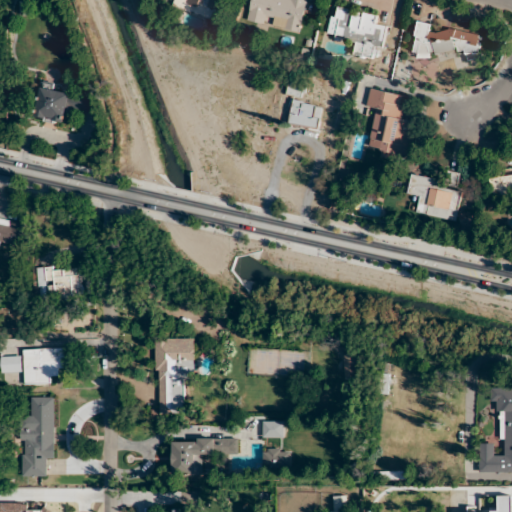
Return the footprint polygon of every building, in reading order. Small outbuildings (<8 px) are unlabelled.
[(175,0),(172,8),(219,24),(226,0),(175,0)] [(306,0),(251,0),(248,24),(301,33),(306,0)] [(378,16),(333,6),(327,37),(356,43),(353,55),(379,60),(386,27),(376,25),(378,16)] [(431,29),(431,24),(416,22),(413,51),(478,58),(480,34),(431,29)] [(286,95),(304,98),(307,80),(289,77),(286,95)] [(60,123),(62,114),(72,115),(76,93),(42,87),(36,119),(60,123)] [(409,156),(415,122),(405,120),(407,106),(401,105),(403,95),(370,89),(366,108),(376,109),(369,149),(409,156)] [(322,106),(293,100),(289,124),(318,129),(322,106)] [(511,173),(490,177),(493,200),(511,197),(511,173)] [(456,221),(463,187),(411,177),(407,194),(419,196),(416,214),(456,221)] [(0,243),(19,247),(23,223),(0,218),(0,243)] [(38,287),(50,287),(51,295),(81,294),(81,268),(38,269),(38,287)] [(157,339),(158,415),(186,415),(185,378),(196,378),(195,339),(157,339)] [(22,350),(23,356),(2,357),(3,373),(24,372),(25,384),(53,383),(53,376),(66,375),(65,349),(22,350)] [(344,379),(355,379),(355,356),(344,356),(344,379)] [(511,473),(511,387),(498,388),(498,453),(494,453),(494,444),(479,444),(479,473),(511,473)] [(55,397),(31,397),(31,416),(22,416),(22,477),(46,477),(46,459),(55,459),(55,397)] [(239,438),(174,438),(174,474),(204,474),(204,456),(239,456),(239,438)] [(263,467),(290,467),(290,450),(264,449),(263,467)] [(376,506),(401,506),(401,492),(376,492),(376,506)] [(325,511),(348,511),(349,496),(334,496),(334,511),(325,511)]
